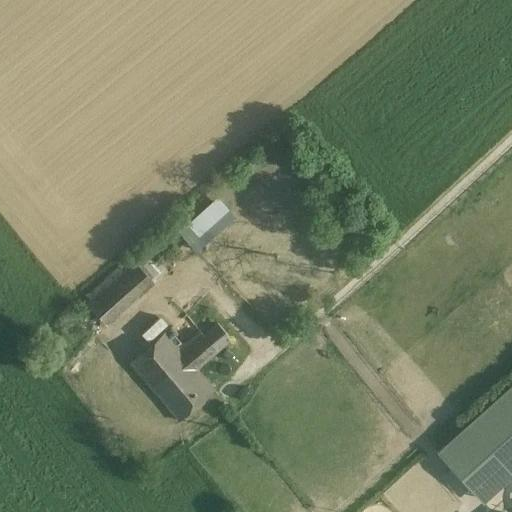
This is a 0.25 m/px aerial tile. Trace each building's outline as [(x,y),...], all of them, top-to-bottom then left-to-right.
[(211,205),(180,233),(198,253),(229,226),(211,205)] [(139,262),(93,303),(109,321),(155,280),(139,262)] [(241,330),(228,315),(220,322),(233,337),(241,330)] [(195,343),(182,355),(195,370),(233,337),(220,322),(204,335),(195,343)] [(195,343),(204,335),(198,327),(188,336),(195,343)] [(212,390),(195,370),(182,355),(165,336),(132,365),(179,419),(212,390)] [(511,386),(441,451),(484,499),(511,474),(511,386)]
